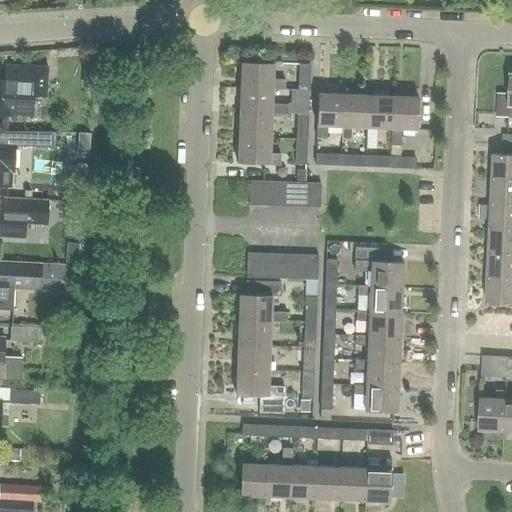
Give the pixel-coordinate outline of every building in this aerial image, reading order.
[(81,86),(97,87),(99,59),(83,58),(81,86)] [(238,88),(271,90),(283,90),(283,81),(271,80),(272,64),(239,63),(238,88)] [(46,98),(47,66),(5,64),(4,80),(0,79),(0,114),(32,116),(33,97),(46,98)] [(296,90),(307,91),(309,65),(297,65),(296,90)] [(270,104),(271,90),(238,88),(237,112),(270,114),(286,114),(286,105),(270,104)] [(306,116),(307,91),(296,90),(295,115),(306,116)] [(341,128),(342,95),(316,94),(315,139),(325,139),(325,127),(341,128)] [(365,128),(367,96),(342,95),(341,128),(340,140),(350,140),(350,128),(365,128)] [(390,129),(391,97),(367,96),(365,128),(390,129)] [(391,97),(390,129),(390,144),(400,144),(400,130),(415,130),(416,98),(391,97)] [(269,139),(270,114),(237,112),(236,138),(269,139)] [(305,140),(306,116),(295,115),(294,140),(305,140)] [(0,186),(9,187),(10,172),(13,172),(14,146),(52,148),(53,131),(19,131),(0,131),(0,186)] [(511,146),(511,136),(502,136),(502,146),(511,146)] [(268,153),(269,139),(236,138),(235,163),(279,164),(279,154),(268,153)] [(304,165),(305,140),(294,140),(293,165),(304,165)] [(339,166),(340,154),(315,153),(314,165),(339,166)] [(364,167),(364,155),(340,154),(339,166),(364,167)] [(492,180),(511,180),(511,154),(493,154),(492,180)] [(389,168),(389,156),(364,155),(364,167),(389,168)] [(389,156),(389,168),(415,169),(416,158),(389,156)] [(302,170),(293,170),(293,182),(301,182),(302,170)] [(70,189),(69,198),(82,198),(83,175),(71,175),(71,176),(70,189)] [(511,180),(492,180),(491,205),(511,205),(511,180)] [(260,206),(261,182),(249,182),(248,206),(260,206)] [(272,207),(273,183),(261,182),(260,206),(272,207)] [(284,207),(285,183),(273,183),(272,207),(284,207)] [(296,208),(297,184),(285,183),(284,207),(296,208)] [(307,208),(308,184),(297,184),(296,208),(307,208)] [(308,184),(307,208),(320,209),(320,184),(308,184)] [(3,210),(0,209),(0,235),(22,237),(23,221),(44,223),(45,201),(3,199),(3,210)] [(81,206),(69,205),(64,205),(63,220),(79,221),(81,206)] [(511,205),(491,205),(489,229),(511,230),(511,205)] [(511,230),(489,229),(488,254),(511,255),(511,230)] [(367,287),(401,288),(402,263),(383,262),(384,250),(352,249),(352,271),(368,272),(367,287)] [(258,279),(259,254),(247,254),(246,278),(258,279)] [(270,279),(270,254),(259,254),(258,279),(270,279)] [(281,279),(282,255),(270,254),(270,279),(281,279)] [(511,255),(488,254),(487,279),(511,279),(511,255)] [(293,280),(294,255),(282,255),(281,279),(293,280)] [(305,280),(306,256),(294,255),(293,280),(305,280)] [(306,256),(305,280),(317,281),(318,256),(306,256)] [(325,285),(333,285),(334,260),(326,260),(325,285)] [(40,264),(0,261),(0,310),(13,311),(14,288),(39,289),(40,264)] [(67,278),(66,291),(78,291),(79,279),(67,278)] [(511,279),(487,279),(486,304),(511,305),(511,279)] [(238,320),(271,321),(285,321),(285,312),(271,312),(272,296),(278,296),(278,282),(244,281),(244,295),(239,295),(238,320)] [(332,310),(333,285),(325,285),(324,310),(332,310)] [(400,312),(401,288),(367,287),(366,310),(400,312)] [(303,322),(315,323),(316,298),(304,297),(303,322)] [(332,335),(332,310),(324,310),(323,335),(332,335)] [(400,312),(366,310),(354,310),(354,319),(366,320),(365,335),(398,336),(400,312)] [(278,345),(278,337),(270,337),(271,321),(238,320),(237,345),(270,346),(270,345),(278,345)] [(314,348),(315,323),(303,322),(302,347),(314,348)] [(39,343),(40,328),(10,326),(9,341),(39,343)] [(331,360),(332,335),(323,335),(321,359),(331,360)] [(398,336),(365,335),(353,335),(353,344),(365,345),(364,360),(397,361),(398,336)] [(3,357),(4,337),(0,337),(0,379),(20,381),(21,358),(3,357)] [(269,371),(270,346),(237,345),(236,370),(269,371)] [(313,373),(314,348),(302,347),(301,372),(313,373)] [(506,368),(507,357),(483,356),(482,376),(502,377),(506,377),(506,368)] [(330,385),(331,360),(321,359),(320,384),(330,385)] [(397,361),(364,360),(352,360),(352,369),(364,370),(363,385),(396,386),(397,361)] [(268,388),(269,371),(236,370),(235,395),(260,396),(259,412),(283,413),(284,389),(268,388)] [(312,398),(313,373),(301,372),(300,397),(312,398)] [(329,410),(330,385),(320,384),(319,410),(329,410)] [(396,386),(363,385),(352,384),(351,394),(363,394),(362,411),(395,412),(396,386)] [(39,405),(40,392),(9,390),(8,403),(8,404),(39,405)] [(503,431),(505,399),(505,390),(496,390),(495,398),(479,398),(477,430),(503,431)] [(511,431),(511,398),(505,399),(503,431),(511,431)] [(1,400),(0,399),(0,426),(7,427),(8,404),(8,403),(1,403),(1,400)] [(267,436),(267,425),(242,424),(241,435),(267,436)] [(292,437),(292,426),(267,425),(267,436),(292,437)] [(316,438),(317,427),(292,426),(292,437),(316,438)] [(341,440),(342,428),(317,427),(316,438),(341,440)] [(366,441),(366,429),(342,428),(341,440),(366,441)] [(366,429),(366,441),(392,442),(392,431),(366,429)] [(18,448),(1,448),(1,461),(18,461),(18,448)] [(265,497),(289,498),(291,465),(291,449),(282,448),(281,465),(266,464),(265,497)] [(365,459),(365,468),(364,501),(389,501),(391,469),(388,469),(389,460),(365,459)] [(306,466),(291,465),(289,498),(314,499),(315,466),(316,460),(306,460),(306,466)] [(265,497),(266,464),(240,463),(239,496),(265,497)] [(314,499),(339,500),(340,467),(315,466),(314,499)] [(339,500),(364,501),(365,468),(340,467),(339,500)] [(0,499),(33,501),(44,501),(44,486),(0,484),(0,499)] [(32,511),(33,501),(0,499),(0,511),(32,511)]
